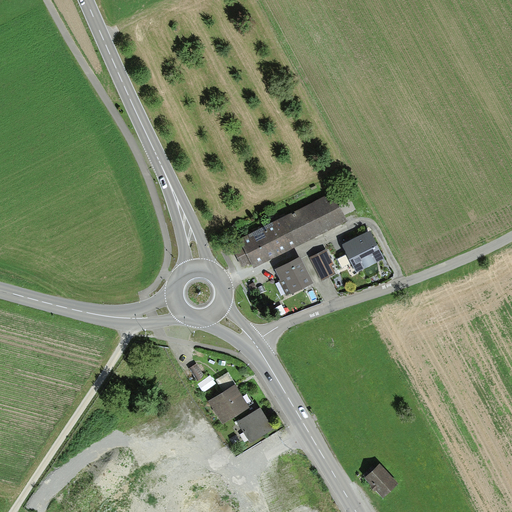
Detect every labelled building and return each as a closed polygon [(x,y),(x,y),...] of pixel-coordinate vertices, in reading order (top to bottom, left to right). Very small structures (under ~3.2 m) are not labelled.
[(234,249),(242,265),(250,261),(252,265),(347,220),(335,194),(240,239),(243,245),(234,249)] [(344,242),(357,270),(383,258),(369,230),(354,237),(344,242)] [(310,255),(321,279),(337,272),(326,248),(310,255)] [(276,269),(287,293),(304,285),(312,281),(300,257),(276,269)] [(235,384),(208,401),(223,424),(250,408),(235,384)] [(273,429),(260,408),(238,421),(251,443),(273,429)] [(379,463),(367,475),(383,493),(396,481),(379,463)] [(158,486),(175,476),(169,466),(152,476),(158,486)] [(239,511),(222,477),(195,491),(191,488),(165,502),(150,472),(148,470),(121,484),(117,489),(72,511),(239,511)]
